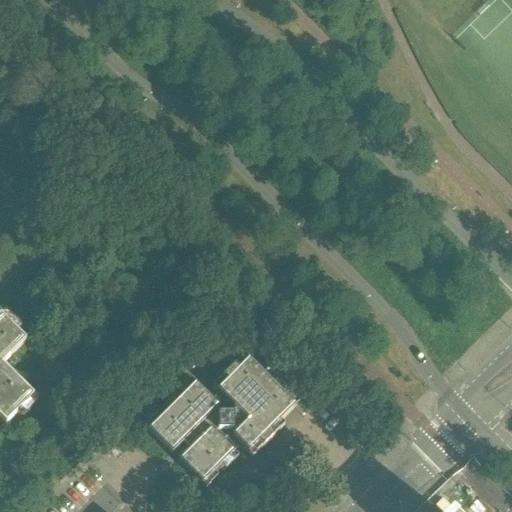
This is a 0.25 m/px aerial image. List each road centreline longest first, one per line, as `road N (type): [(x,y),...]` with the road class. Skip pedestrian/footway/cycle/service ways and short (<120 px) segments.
road 1 (tertiary): [(51,0),(123,71),(184,112),(407,334),(426,370),(469,418)]
road 2 (tertiary): [(511,282),(280,50),(208,0)]
road 3 (residential): [(381,504),(469,418)]
